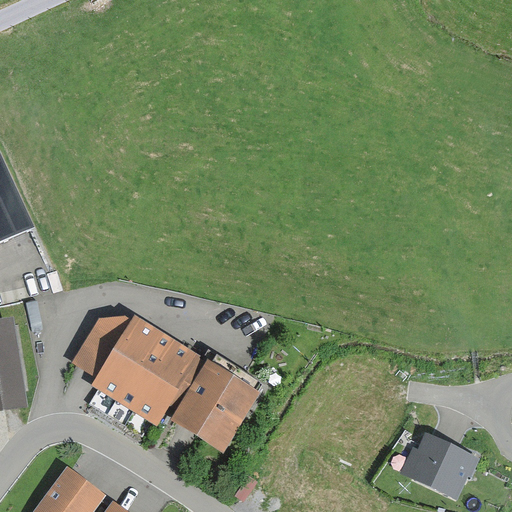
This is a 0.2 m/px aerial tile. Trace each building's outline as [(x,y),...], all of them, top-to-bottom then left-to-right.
[(0,239),(36,223),(0,146),(0,239)] [(0,408),(29,404),(14,312),(0,314),(0,408)] [(71,363),(97,375),(92,384),(161,424),(166,414),(224,451),(262,388),(136,312),(99,316),(71,363)] [(412,445),(400,472),(457,498),(468,474),(471,475),(480,455),(427,430),(418,448),(412,445)] [(107,492),(67,463),(31,511),(131,511),(113,499),(103,511),(94,511),(93,511),(107,492)]
